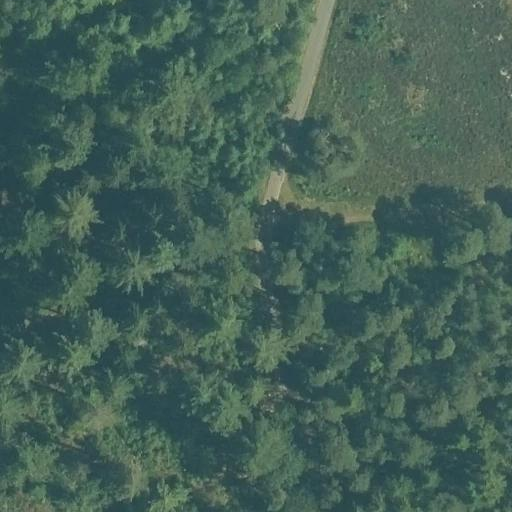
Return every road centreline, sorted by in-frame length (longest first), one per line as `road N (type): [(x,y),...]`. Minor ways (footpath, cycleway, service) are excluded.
road 1 (track): [(0,332),(264,226),(511,207)]
road 2 (unclassified): [(309,511),(274,354),(264,226),(331,0)]
